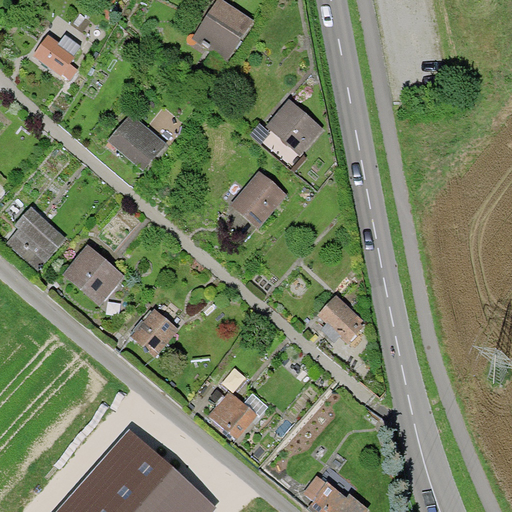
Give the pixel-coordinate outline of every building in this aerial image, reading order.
[(254,22),(222,0),(218,0),(192,38),(226,62),(254,22)] [(64,76),(77,58),(84,48),(61,32),(55,41),(46,35),(33,55),(64,76)] [(325,132),(290,101),(265,128),(300,160),(325,132)] [(144,171),(166,146),(130,114),(108,139),(144,171)] [(288,196),(258,171),(228,207),(258,232),(288,196)] [(29,208),(13,228),(2,241),(39,272),(67,239),(29,208)] [(121,278),(86,248),(62,276),(97,306),(121,278)] [(335,297),(317,314),(346,344),(364,328),(335,297)] [(157,357),(185,318),(165,304),(158,315),(150,310),(130,338),(157,357)] [(240,442),(268,411),(248,394),(242,401),(229,390),(208,414),(240,442)] [(344,499),(315,475),(300,492),(323,511),(370,511),(373,510),(351,491),(344,499)]
